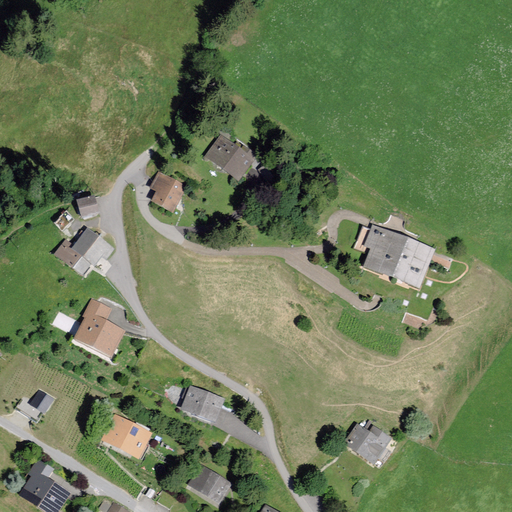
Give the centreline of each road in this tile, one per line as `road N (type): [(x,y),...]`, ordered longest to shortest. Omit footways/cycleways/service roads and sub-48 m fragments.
road 1 (residential): [(312,511),(276,455),(255,397),(171,351),(149,329),(131,293),(117,190),(126,176),(139,175),(152,221),(204,251),(323,247)]
road 2 (residential): [(145,511),(0,420)]
